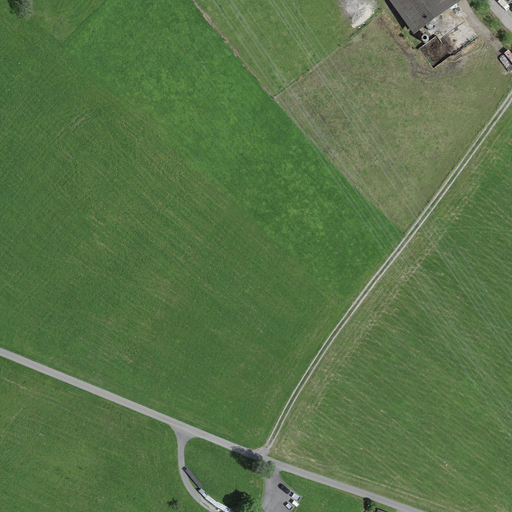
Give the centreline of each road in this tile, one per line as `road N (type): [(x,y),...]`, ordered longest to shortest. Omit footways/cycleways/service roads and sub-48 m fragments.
road 1 (track): [(511,91),(333,339),(265,455),(277,511)]
road 2 (unclassified): [(412,511),(0,349)]
